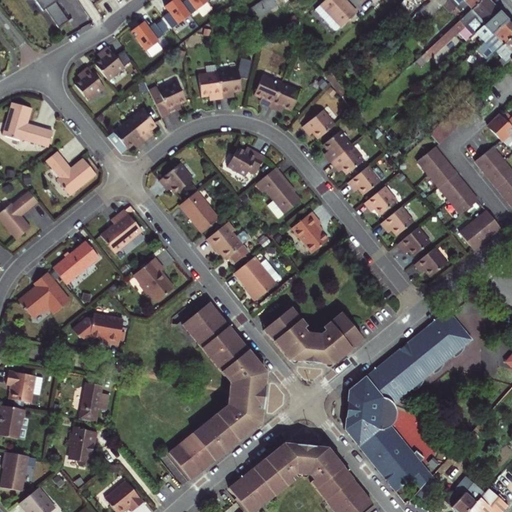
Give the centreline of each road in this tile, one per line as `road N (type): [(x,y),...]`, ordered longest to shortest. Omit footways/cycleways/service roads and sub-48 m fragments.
road 1 (residential): [(123,179),(200,124),(236,121),(267,131),(291,149),(420,309)]
road 2 (residential): [(123,179),(306,403)]
road 3 (residential): [(173,511),(306,403)]
road 4 (residential): [(0,292),(14,269),(123,179)]
road 5 (residential): [(306,403),(420,309)]
road 6 (residential): [(306,403),(394,511)]
road 7 (residential): [(39,68),(123,179)]
road 8 (residential): [(39,68),(143,0)]
